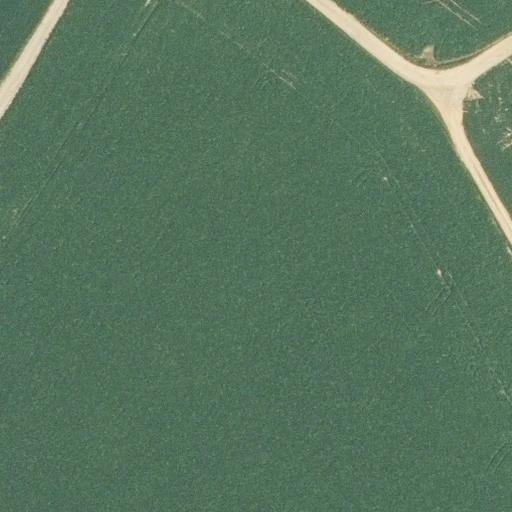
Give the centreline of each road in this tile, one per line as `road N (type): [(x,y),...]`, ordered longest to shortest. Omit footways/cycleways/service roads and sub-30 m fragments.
road 1 (track): [(511,235),(431,86)]
road 2 (track): [(431,86),(314,0)]
